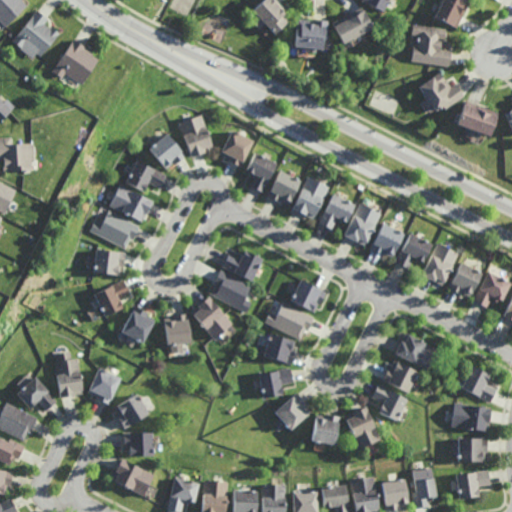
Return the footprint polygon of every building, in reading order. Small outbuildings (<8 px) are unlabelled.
[(7,25),(6,26),(0,20),(0,0),(24,0),(28,4),(7,25)] [(276,0),(281,5),(285,9),(287,11),(285,13),(291,19),(275,34),(264,23),(259,17),(253,10),(263,0),(276,0)] [(391,0),(388,7),(385,11),(362,1),(362,0),(391,0)] [(458,27),(435,16),(437,12),(440,5),(442,0),(470,0),(468,6),(467,8),(463,16),(458,25),(458,27)] [(344,42),(333,23),(347,15),(350,14),(352,12),(361,7),(362,7),(373,27),(364,31),(345,42),(344,42)] [(52,28),(53,26),(54,26),(60,32),(41,55),(37,52),(26,43),(22,47),(13,40),(38,10),(40,11),(46,17),(48,18),(49,19),(46,23),(51,27),(52,28)] [(314,20),(314,19),(317,19),(328,20),(329,20),(327,39),(325,39),(324,48),(324,49),(317,48),(316,52),(312,52),(308,51),(308,47),(295,45),(296,36),(297,19),(305,19),(308,20),(314,20)] [(446,36),(446,38),(446,39),(439,38),(439,40),(442,40),(441,49),(452,50),(451,54),(450,64),(450,66),(412,61),(414,46),(414,45),(417,45),(418,41),(416,41),(417,36),(418,36),(418,34),(413,34),(414,24),(447,29),(447,31),(448,32),(447,35),(446,36)] [(82,84),(79,82),(65,73),(62,77),(53,71),(74,38),(76,39),(85,45),(86,46),(85,48),(91,51),(92,52),(93,53),(92,54),(99,59),(82,84)] [(445,79),(446,79),(447,81),(449,82),(451,86),(455,83),(457,86),(464,95),(445,109),(443,105),(441,106),(442,107),(439,109),(438,108),(435,110),(431,104),(427,98),(419,86),(433,76),(434,76),(440,72),(445,79)] [(0,97),(4,101),(7,99),(8,98),(15,105),(0,121),(0,97)] [(489,135),(482,133),(470,128),(457,123),(466,100),(469,101),(480,106),(487,108),(489,109),(498,113),(489,135)] [(193,156),(183,122),(189,120),(196,118),(206,115),(216,149),(213,150),(211,150),(207,152),(197,155),(193,156)] [(245,162),(244,162),(242,166),(232,161),(230,160),(231,158),(230,158),(228,157),(223,155),(224,152),(223,151),(234,130),(242,134),(249,137),(256,141),(245,162)] [(178,165),(176,163),(175,164),(174,166),(170,169),(153,148),(158,143),(165,138),(170,134),(189,156),(188,156),(180,163),(178,165)] [(0,136),(0,158),(5,158),(6,170),(36,169),(34,140),(16,142),(15,135),(0,136)] [(264,193),(263,192),(253,187),(251,186),(257,175),(255,173),(252,172),(248,170),(257,152),(266,157),(274,162),(278,163),(269,181),(270,181),(264,193)] [(164,186),(163,188),(152,182),(151,184),(150,186),(148,185),(147,187),(144,191),(126,182),(131,174),(134,167),(138,159),(170,176),(169,176),(164,186)] [(290,204),(287,203),(285,202),(283,201),(282,203),(280,202),(270,197),(268,196),(281,170),(290,175),(297,178),(302,181),(290,204)] [(0,176),(0,206),(9,210),(20,185),(0,176)] [(314,219),(312,217),(310,216),(306,214),(305,215),(304,215),(296,210),(293,209),(310,176),(318,180),(331,187),(330,188),(314,219)] [(149,215),(146,213),(144,218),(142,222),(110,205),(113,199),(117,193),(122,183),(156,201),(156,202),(151,211),(149,215)] [(347,222),(344,221),(342,220),(338,218),(333,229),(332,228),(322,223),(321,223),(326,212),(325,211),(334,193),(342,197),(349,201),(356,204),(347,222)] [(369,206),(381,213),(383,214),(375,229),(374,228),(365,245),(362,243),(360,242),(357,241),(357,242),(356,242),(355,241),(347,237),(344,235),(362,202),(363,203),(367,197),(372,200),(369,206)] [(140,226),(136,234),(135,237),(133,239),(131,238),(130,239),(125,248),(91,230),(96,220),(103,223),(109,210),(140,226)] [(393,257),(390,255),(388,254),(386,253),(385,255),(383,255),(374,250),(372,249),(385,223),(391,226),(399,230),(405,233),(393,257)] [(424,262),(422,260),(418,258),(416,257),(410,269),(408,267),(398,263),(397,262),(412,233),(417,235),(424,239),(434,244),(424,262)] [(444,285),(441,283),(439,282),(436,281),(435,281),(435,282),(434,281),(433,281),(424,276),(422,275),(440,243),(443,244),(453,250),(460,254),(444,285)] [(124,266),(122,266),(121,267),(121,270),(121,275),(95,272),(95,267),(97,256),(97,248),(126,252),(125,253),(124,264),(124,266)] [(263,258),(259,266),(255,273),(251,281),(223,266),(224,263),(228,256),(230,254),(230,252),(231,252),(241,258),(242,256),(244,252),(246,249),(263,258)] [(472,296),(467,294),(465,293),(463,292),(463,294),(462,294),(461,293),(459,292),(451,289),(449,288),(452,281),(453,282),(463,262),(469,265),(478,269),(484,272),(472,296)] [(247,312),(212,294),(215,287),(217,285),(217,284),(215,282),(216,280),(221,270),(222,269),(252,285),(251,287),(246,298),(250,300),(252,302),(247,312)] [(511,282),(503,300),(501,299),(497,297),(495,296),(489,307),(488,306),(478,301),(476,300),(491,271),(491,272),(508,280),(511,282)] [(106,316),(102,307),(98,298),(95,293),(112,286),(112,284),(124,278),(125,280),(130,290),(131,292),(119,298),(120,300),(122,303),(124,307),(106,316)] [(322,305),(320,304),(319,305),(318,307),(316,312),(292,300),(295,293),(300,284),(302,279),(317,286),(327,291),(329,292),(322,305)] [(214,339),(193,314),(194,313),(192,311),(196,308),(198,306),(197,306),(200,303),(202,302),(209,296),(209,295),(233,323),(229,326),(218,336),(214,339)] [(316,317),(315,318),(311,327),(310,328),(309,330),(306,329),(305,331),(301,340),(266,322),(271,311),(274,312),(278,314),(281,309),(285,301),(316,317)] [(149,312),(148,315),(152,317),(153,316),(154,317),(157,318),(143,343),(137,339),(122,331),(137,305),(138,306),(149,312)] [(192,342),(184,343),(175,344),(168,345),(165,318),(171,317),(172,317),(172,320),(174,320),(175,320),(174,315),(178,314),(188,313),(192,342)] [(292,364),(264,355),(267,345),(270,335),(271,332),(297,340),(296,344),(295,346),(294,350),(296,351),(293,361),(292,364)] [(439,349),(438,350),(432,363),(429,370),(417,364),(416,364),(395,354),(396,351),(402,341),(402,340),(402,341),(404,337),(405,335),(407,332),(439,349)] [(73,358),(79,357),(85,392),(80,393),(75,393),(76,395),(74,395),(73,395),(64,397),(61,397),(55,361),(58,360),(57,352),(58,352),(71,350),(73,358)] [(419,372),(417,376),(411,387),(409,393),(382,380),(384,377),(389,367),(391,368),(392,364),(393,363),(395,360),(419,372)] [(492,402),(463,387),(463,385),(467,378),(474,364),(492,373),(491,375),(489,380),(488,382),(499,388),(498,389),(494,399),(492,402)] [(112,399),(111,399),(110,403),(107,402),(97,397),(97,395),(94,394),(92,393),(89,391),(99,367),(106,370),(119,376),(122,377),(112,399)] [(281,386),(282,386),(283,390),(283,394),(264,398),(261,388),(260,379),(258,374),(291,367),(292,369),(294,379),(294,382),(281,385),(281,386)] [(51,406),(49,408),(47,410),(46,410),(39,401),(38,402),(35,405),(31,408),(17,393),(24,388),(34,378),(36,376),(58,400),(57,401),(51,406)] [(396,422),(378,412),(379,411),(383,404),(383,403),(372,397),(374,394),(378,385),(379,384),(408,399),(406,403),(398,419),(396,422)] [(290,431),(286,426),(280,419),(274,412),(298,392),(299,394),(306,402),(307,403),(305,405),(306,407),(308,408),(311,413),(290,431)] [(125,428),(124,425),(118,416),(117,415),(119,414),(118,412),(116,410),(115,407),(138,393),(141,398),(145,404),(150,413),(125,428)] [(38,417),(38,418),(34,426),(33,427),(31,430),(30,429),(29,430),(24,440),(0,428),(0,414),(5,404),(7,401),(38,417)] [(490,430),(485,430),(453,426),(454,419),(455,411),(456,402),(493,407),(493,408),(491,419),(491,420),(491,421),(492,421),(491,422),(490,430)] [(359,449),(344,416),(350,414),(351,413),(355,411),(365,407),(366,406),(381,439),(377,441),(367,446),(359,449)] [(339,416),(341,416),(335,446),(327,444),(316,442),(311,442),(317,414),(323,415),(324,415),(326,416),(327,413),(329,414),(339,416)] [(155,447),(155,456),(131,457),(131,452),(131,446),(128,446),(125,446),(125,444),(125,432),(154,431),(154,434),(155,447)] [(0,436),(9,442),(11,438),(25,445),(25,446),(21,454),(20,455),(18,459),(15,457),(13,460),(12,459),(9,464),(7,463),(6,464),(0,461),(0,436)] [(459,462),(459,453),(459,440),(459,437),(489,437),(489,438),(489,449),(489,452),(486,452),(486,454),(486,460),(482,460),(482,462),(459,462)] [(145,496),(115,481),(116,481),(113,479),(115,474),(116,472),(118,468),(122,459),(122,458),(156,474),(151,483),(146,494),(145,496)] [(416,508),(413,492),(417,491),(413,469),(417,469),(426,467),(433,466),(438,498),(433,499),(433,500),(432,500),(430,501),(429,501),(429,504),(429,506),(428,506),(425,506),(418,508),(416,508)] [(11,486),(8,485),(7,485),(7,488),(6,494),(3,493),(3,495),(0,494),(0,469),(13,471),(13,472),(11,483),(11,486)] [(460,500),(458,488),(457,479),(456,474),(457,474),(490,469),(490,470),(491,481),(492,484),(478,486),(478,487),(479,491),(480,497),(460,500)] [(355,511),(351,479),(351,478),(356,478),(358,477),(361,477),(368,476),(375,475),(381,510),(377,511),(371,511),(355,511)] [(196,502),(193,501),(190,501),(188,500),(187,500),(184,511),(181,511),(180,511),(170,508),(169,508),(176,477),(184,479),(193,481),(200,483),(196,502)] [(228,511),(203,511),(205,493),(206,493),(207,479),(219,480),(226,480),(231,481),(228,511)] [(387,510),(383,483),(392,481),(400,480),(403,479),(406,479),(406,481),(410,504),(406,505),(404,505),(401,505),(402,508),(400,508),(398,508),(390,510),(387,510)] [(287,511),(263,511),(264,482),(275,482),(285,483),(288,483),(287,511)] [(336,511),(336,505),(333,506),(331,507),(325,507),(323,487),(334,486),(342,485),(347,484),(349,511),(336,511)] [(259,511),(235,511),(235,489),(236,489),(246,489),(254,490),(259,490),(259,511)] [(294,511),(294,491),(305,491),(312,491),(318,491),(318,511),(294,511)] [(0,511),(0,502),(12,497),(12,498),(17,508),(18,510),(14,511),(0,511)]
